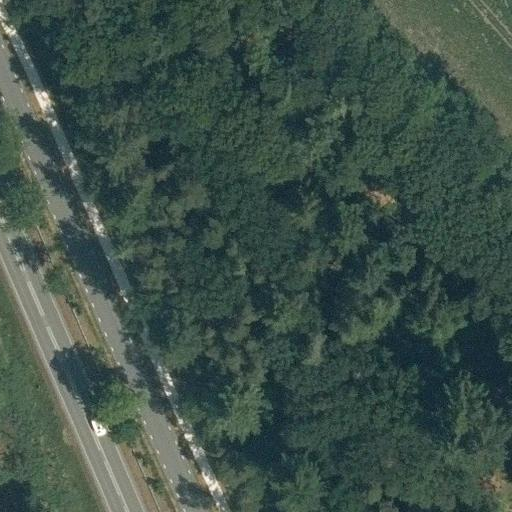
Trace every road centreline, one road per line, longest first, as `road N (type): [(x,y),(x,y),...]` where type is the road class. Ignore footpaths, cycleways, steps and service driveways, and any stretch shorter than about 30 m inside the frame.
road 1 (tertiary): [(196,511),(0,64)]
road 2 (trunk): [(127,511),(0,216)]
